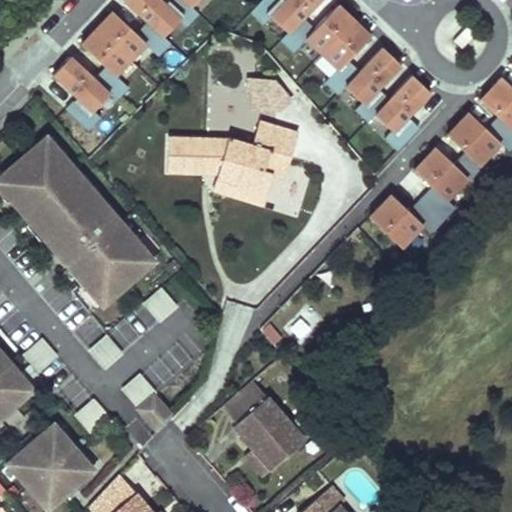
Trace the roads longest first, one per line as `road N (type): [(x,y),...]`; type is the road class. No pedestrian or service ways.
road 1 (residential): [(396,174),(251,326),(229,337),(209,395),(161,448)]
road 2 (residential): [(0,266),(161,448)]
road 3 (residential): [(430,36),(437,17),(456,6),(486,16),(492,47),(471,68)]
road 4 (residential): [(396,174),(465,95),(471,68)]
road 5 (residential): [(88,0),(0,89)]
